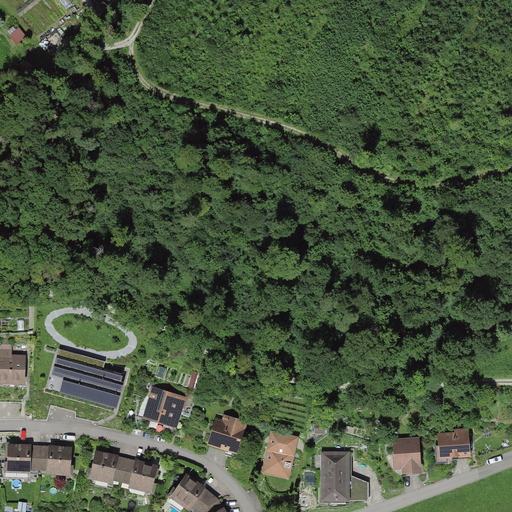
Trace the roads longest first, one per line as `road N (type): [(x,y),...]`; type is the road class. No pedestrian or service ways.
road 1 (residential): [(0,294),(61,294),(109,308),(301,382),(511,381)]
road 2 (track): [(130,38),(132,61),(148,87),(276,124),(375,177),(406,184),(471,180),(511,168)]
road 3 (residential): [(251,511),(216,469),(184,454),(116,435),(0,425)]
road 4 (unclassified): [(370,511),(511,460)]
